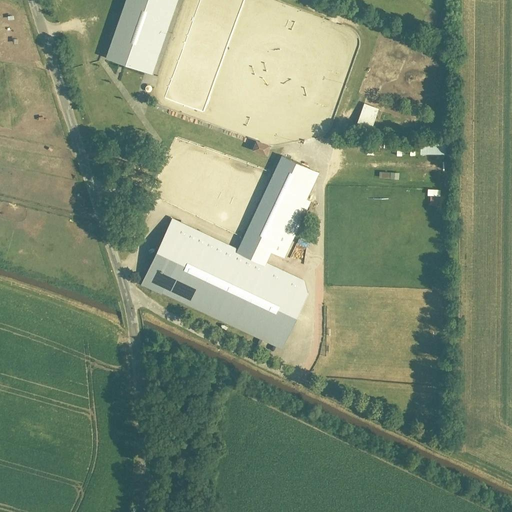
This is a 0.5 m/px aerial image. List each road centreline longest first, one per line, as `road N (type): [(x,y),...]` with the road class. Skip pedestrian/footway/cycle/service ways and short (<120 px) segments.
road 1 (track): [(122,293),(511,483)]
road 2 (unclassified): [(129,330),(30,0)]
road 3 (unclassified): [(129,330),(147,511)]
